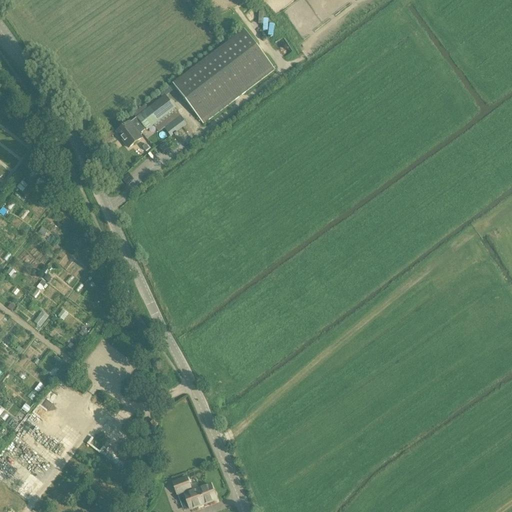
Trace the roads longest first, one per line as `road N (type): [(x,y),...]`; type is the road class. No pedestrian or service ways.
road 1 (tertiary): [(191,384),(72,137),(0,25)]
road 2 (tertiary): [(245,511),(191,384)]
